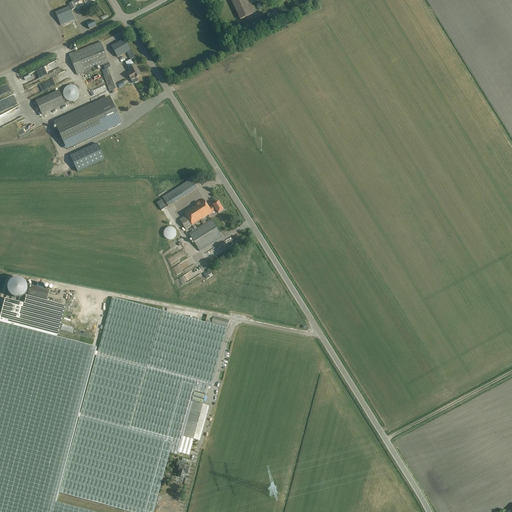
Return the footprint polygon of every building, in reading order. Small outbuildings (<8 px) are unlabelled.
[(75,4),(84,0),(83,0),(72,0),(73,2),(69,4),(72,10),(76,8),(75,4)] [(255,13),(249,0),(230,0),(240,20),(255,13)] [(61,26),(75,20),(69,8),(56,14),(61,26)] [(94,21),(87,24),(89,30),(97,26),(94,21)] [(124,40),(111,47),(114,51),(118,58),(127,53),(131,60),(126,63),(129,69),(131,73),(128,74),(132,82),(134,84),(138,81),(137,79),(137,78),(141,76),(135,65),(134,66),(132,61),(136,59),(124,40)] [(101,43),(76,52),(70,55),(78,75),(103,65),(105,70),(111,67),(101,43)] [(102,71),(110,92),(112,91),(113,94),(117,92),(116,90),(117,89),(110,68),(102,71)] [(34,77),(21,81),(23,89),(36,85),(34,77)] [(79,96),(79,94),(79,93),(79,91),(78,90),(78,89),(77,88),(75,87),(74,86),(73,86),(71,86),(70,86),(68,86),(67,87),(66,88),(65,89),(64,90),(64,91),(63,93),(63,94),(63,96),(64,97),(64,98),(65,99),(66,100),(67,101),(68,102),(70,102),(71,102),(73,102),(74,102),(75,101),(77,100),(78,99),(78,98),(79,97),(79,96)] [(60,91),(37,102),(43,116),(66,105),(60,91)] [(54,123),(60,134),(67,149),(122,124),(110,97),(54,123)] [(11,103),(0,107),(0,116),(14,111),(11,103)] [(20,119),(16,112),(6,117),(9,124),(20,119)] [(98,144),(70,157),(78,172),(105,160),(98,144)] [(179,188),(163,198),(168,207),(184,196),(179,188)] [(162,200),(157,203),(162,211),(167,208),(162,200)] [(195,230),(189,234),(199,252),(222,237),(211,220),(205,224),(202,220),(216,211),(218,213),(223,210),(218,202),(213,205),(213,206),(209,209),(204,200),(184,213),(186,216),(180,221),(185,230),(192,226),(195,230)] [(171,228),(170,227),(169,228),(168,228),(167,228),(166,228),(166,229),(165,229),(165,230),(164,230),(164,231),(164,232),(163,233),(163,234),(163,235),(164,236),(164,237),(165,238),(165,239),(166,239),(167,240),(168,240),(169,240),(170,240),(171,240),(172,240),(173,239),(174,239),(174,238),(175,238),(175,237),(176,236),(176,235),(176,234),(176,233),(176,232),(175,231),(175,230),(174,230),(174,229),(173,228),(172,228),(171,228)] [(197,271),(175,284),(178,290),(200,277),(197,271)] [(205,280),(210,276),(206,271),(201,276),(205,280)] [(8,288),(8,289),(8,290),(8,291),(9,292),(9,293),(10,294),(10,295),(11,295),(11,296),(12,296),(13,297),(14,297),(15,298),(16,298),(17,298),(18,298),(19,298),(20,298),(21,298),(22,297),(23,297),(24,296),(25,295),(26,294),(26,293),(27,292),(27,291),(27,290),(28,290),(28,289),(28,288),(27,286),(27,285),(27,284),(26,283),(25,282),(25,281),(24,281),(23,280),(22,280),(21,279),(20,279),(19,279),(18,279),(17,279),(16,279),(15,279),(14,279),(13,280),(12,280),(11,281),(10,282),(10,283),(9,284),(9,285),(8,286),(8,287),(8,288)] [(50,291),(37,288),(30,286),(28,296),(47,301),(50,291)] [(88,511),(56,503),(97,348),(58,338),(66,307),(27,296),(25,304),(5,299),(0,319),(0,511),(88,511)] [(97,356),(80,417),(59,493),(128,511),(153,511),(170,453),(176,455),(177,453),(189,456),(194,440),(199,441),(209,407),(191,403),(194,392),(206,395),(207,391),(211,392),(228,329),(112,298),(97,356)] [(229,321),(214,317),(208,315),(206,323),(227,328),(229,321)] [(179,472),(178,477),(184,479),(185,474),(188,474),(189,468),(185,467),(186,464),(178,462),(176,468),(179,469),(178,472),(179,472)]
